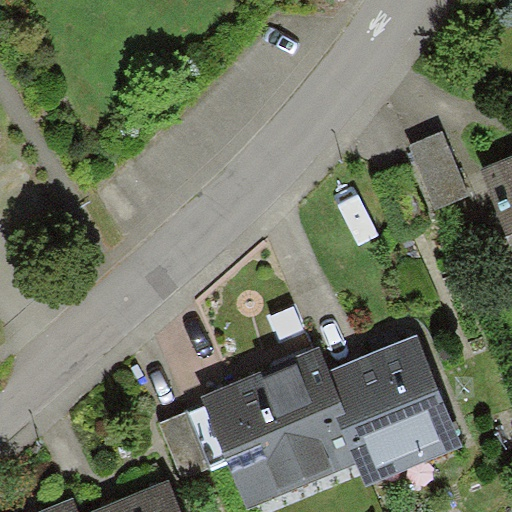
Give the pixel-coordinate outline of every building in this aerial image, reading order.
[(434,132),(404,144),(431,208),(460,196),(434,132)] [(511,151),(476,166),(511,255),(511,151)] [(320,361),(357,453),(365,474),(457,437),(412,325),(320,361)] [(313,343),(196,389),(202,406),(222,456),(239,500),(357,453),(320,361),(313,343)] [(222,456),(202,406),(161,422),(181,473),(222,456)] [(71,510),(71,511),(178,511),(163,473),(71,510)] [(64,494),(18,511),(71,511),(71,510),(64,494)]
